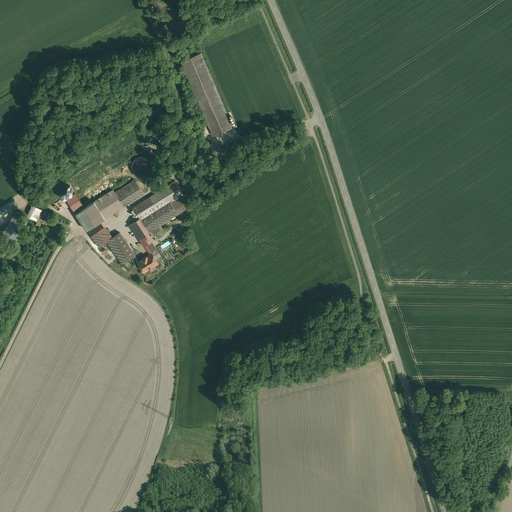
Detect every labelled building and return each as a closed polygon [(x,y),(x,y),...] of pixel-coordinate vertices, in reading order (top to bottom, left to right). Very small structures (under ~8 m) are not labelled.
[(233,127),(201,53),(182,61),(213,135),(233,127)] [(142,156),(140,156),(138,157),(137,158),(136,158),(135,159),(134,160),(133,161),(133,162),(132,163),(132,164),(132,165),(132,167),(132,168),(132,169),(133,170),(133,171),(134,172),(134,173),(135,173),(135,174),(136,175),(137,175),(138,176),(139,176),(140,176),(141,176),(143,176),(144,176),(146,176),(147,175),(148,174),(149,174),(150,173),(150,172),(151,171),(151,170),(152,169),(152,168),(152,167),(152,166),(152,165),(152,164),(151,163),(151,162),(150,161),(150,160),(149,159),(148,158),(146,157),(145,157),(143,156),(142,156)] [(114,186),(99,162),(68,181),(75,193),(67,198),(75,211),(84,206),(114,186)] [(188,180),(187,181),(186,181),(185,182),(184,183),(183,184),(183,185),(183,186),(183,187),(183,188),(184,189),(184,190),(185,191),(186,192),(187,192),(188,192),(189,192),(190,192),(191,192),(192,192),(193,191),(194,190),(194,189),(195,189),(195,188),(195,187),(195,186),(195,185),(195,184),(194,183),(194,182),(193,182),(193,181),(192,181),(191,181),(190,180),(189,180),(188,180)] [(133,181),(115,192),(116,194),(124,206),(144,193),(136,181),(134,182),(133,181)] [(175,181),(133,207),(140,218),(130,224),(144,246),(152,241),(154,240),(151,236),(154,235),(151,231),(178,213),(170,201),(183,193),(175,181)] [(187,194),(176,200),(183,211),(193,204),(187,194)] [(114,198),(82,218),(89,228),(120,208),(114,198)] [(38,221),(45,209),(35,204),(28,215),(38,221)] [(4,234),(18,241),(28,221),(25,220),(26,218),(16,212),(4,234)] [(178,226),(171,233),(175,237),(183,229),(181,227),(180,229),(178,226)] [(109,239),(101,228),(95,232),(103,243),(107,241),(109,239)] [(135,254),(120,232),(109,239),(107,241),(123,263),(135,254)] [(108,248),(105,251),(112,259),(116,256),(108,248)] [(152,253),(138,262),(144,272),(158,263),(152,253)]
